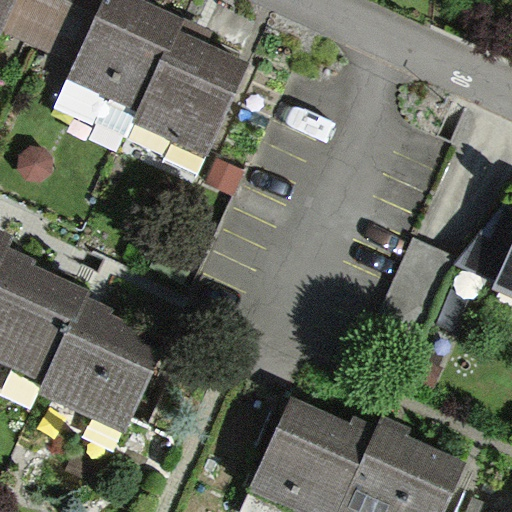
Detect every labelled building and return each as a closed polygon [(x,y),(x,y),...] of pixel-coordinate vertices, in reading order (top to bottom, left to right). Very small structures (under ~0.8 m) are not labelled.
[(16,0),(4,33),(71,58),(93,0),(16,0)] [(93,0),(71,58),(66,72),(139,100),(168,22),(110,0),(93,0)] [(162,44),(132,121),(210,150),(240,74),(162,44)] [(15,156),(14,172),(32,179),(44,168),(42,151),(24,145),(15,156)] [(204,182),(223,190),(231,171),(212,163),(204,182)] [(511,296),(511,214),(485,286),(511,296)] [(416,338),(448,257),(408,242),(377,323),(416,338)] [(0,368),(34,382),(71,285),(0,258),(0,368)] [(28,403),(115,436),(153,337),(66,304),(28,403)] [(408,381),(425,387),(436,359),(420,352),(408,381)] [(274,405),(242,490),(300,511),(343,511),(370,441),(274,405)] [(370,441),(343,511),(439,511),(455,474),(370,441)]
